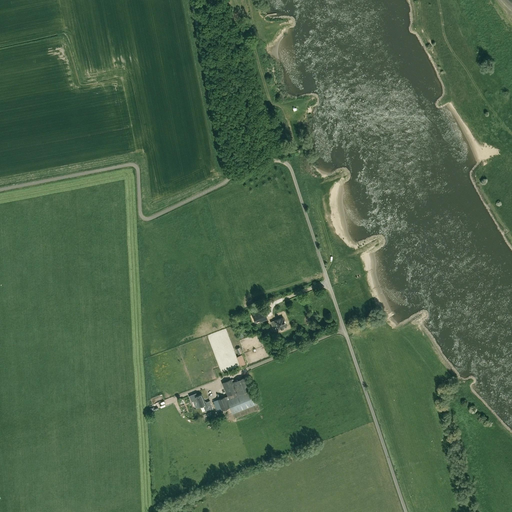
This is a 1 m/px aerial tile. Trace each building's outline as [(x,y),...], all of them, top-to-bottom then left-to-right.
[(255,325),(260,323),(261,326),(267,324),(265,321),(266,321),(264,316),(267,315),(265,309),(258,311),(255,312),(258,318),(253,320),(255,325)] [(274,331),(286,326),(283,317),(270,322),(274,331)] [(245,364),(242,354),(237,356),(240,366),(245,364)] [(225,397),(225,396),(217,399),(213,401),(217,412),(222,410),(229,407),(232,414),(257,404),(246,377),(233,382),(237,392),(231,379),(222,383),(227,396),(225,397)] [(196,400),(193,401),(195,407),(196,407),(196,408),(204,405),(206,411),(213,409),(210,401),(205,402),(201,394),(195,397),(196,400)]
